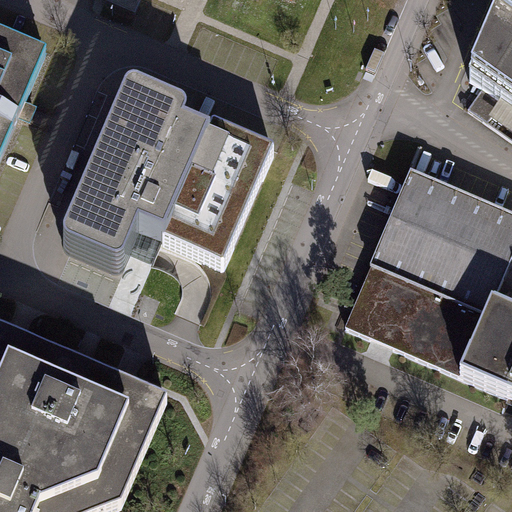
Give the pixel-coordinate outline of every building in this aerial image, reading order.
[(141,9),(143,0),(110,0),(141,9)] [(511,0),(498,0),(456,74),(511,112),(511,0)] [(0,168),(46,60),(0,40),(0,168)] [(208,126),(205,132),(179,121),(184,108),(124,83),(54,247),(116,274),(135,229),(162,240),(158,249),(218,274),(270,152),(208,126)] [(511,308),(494,301),(511,256),(511,217),(411,174),(408,173),(402,185),(402,186),(354,297),(352,302),(339,333),(511,405),(511,308)] [(0,340),(0,511),(129,511),(172,418),(0,340)]
